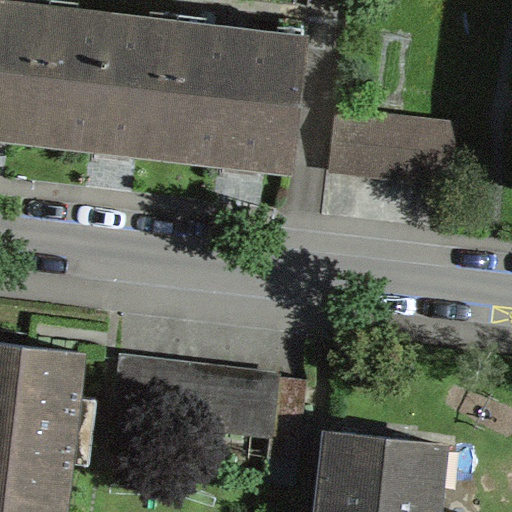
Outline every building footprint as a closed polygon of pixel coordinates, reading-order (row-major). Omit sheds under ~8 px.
[(0,130),(34,134),(49,10),(0,3),(0,130)] [(162,149),(176,24),(49,10),(34,134),(109,143),(162,149)] [(290,164),(305,39),(176,24),(162,149),(237,157),(290,164)] [(449,182),(456,122),(337,109),(330,168),(449,182)] [(0,490),(61,498),(79,350),(0,340),(0,490)] [(276,374),(121,356),(114,415),(269,433),(276,374)] [(276,374),(269,433),(300,437),(307,377),(276,374)] [(433,511),(436,491),(437,491),(438,487),(416,484),(422,439),(329,428),(318,511),(433,511)] [(300,437),(269,433),(267,455),(298,459),(300,437)] [(0,511),(59,511),(61,498),(0,490),(0,511)]
